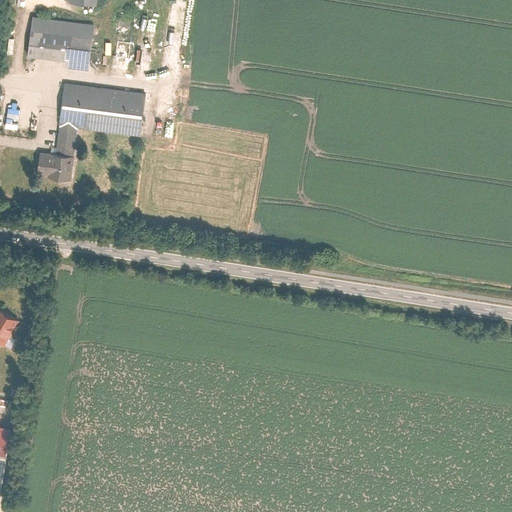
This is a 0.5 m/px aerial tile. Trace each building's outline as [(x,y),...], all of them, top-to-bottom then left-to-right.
[(93,20),(30,12),(25,49),(66,54),(65,60),(87,63),(93,20)] [(157,24),(143,22),(135,72),(149,74),(157,24)] [(142,92),(65,82),(56,147),(38,145),(36,164),(45,165),(44,175),(68,178),(75,123),(137,131),(142,92)] [(195,103),(193,113),(225,118),(226,108),(195,103)] [(173,137),(175,116),(166,115),(164,136),(173,137)] [(0,341),(3,343),(18,317),(0,306),(0,341)] [(0,481),(9,424),(0,422),(0,481)]
